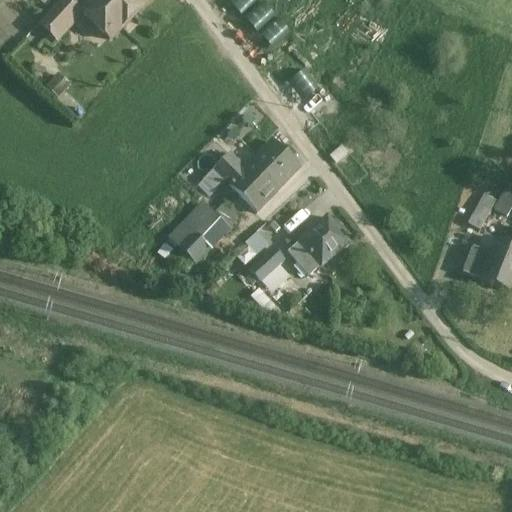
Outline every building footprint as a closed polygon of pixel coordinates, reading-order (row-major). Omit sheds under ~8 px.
[(144,0),(89,0),(85,5),(79,0),(60,0),(43,21),(62,38),(86,12),(114,37),(144,0)] [(74,85),(62,73),(50,86),(63,98),(74,85)] [(250,163),(234,149),(216,169),(261,213),(304,164),(276,137),(250,163)] [(511,214),(511,183),(502,197),(489,190),(471,222),(487,230),(497,209),(511,216),(511,214)] [(239,215),(226,202),(185,245),(198,260),(239,215)] [(265,228),(282,246),(294,234),(277,216),(265,228)] [(350,243),(327,218),(298,243),(321,269),(350,243)] [(226,265),(235,275),(271,245),(262,235),(226,265)] [(511,285),(511,247),(496,241),(479,283),(508,294),(511,285)] [(287,257),(277,246),(255,268),(265,279),(287,257)]
